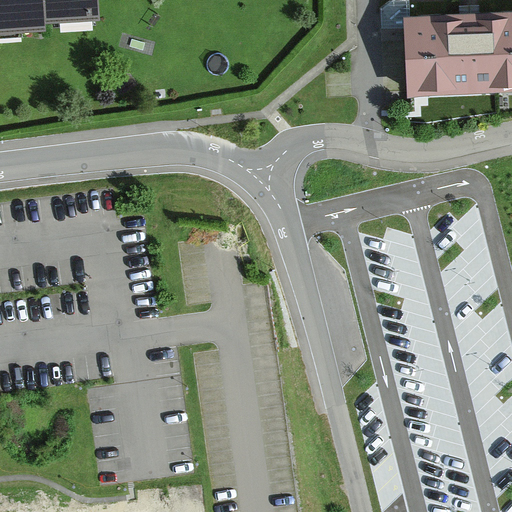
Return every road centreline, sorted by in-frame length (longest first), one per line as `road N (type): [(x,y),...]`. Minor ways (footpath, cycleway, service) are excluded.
road 1 (residential): [(259,177),(286,223),(363,511)]
road 2 (residential): [(259,177),(291,145),(309,140),(427,149),(511,134)]
road 3 (residential): [(0,166),(168,147),(215,153),(259,177)]
